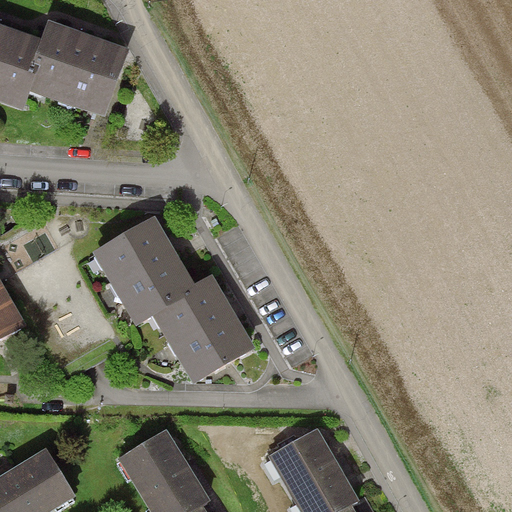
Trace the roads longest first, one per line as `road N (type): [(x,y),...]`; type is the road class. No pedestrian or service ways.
road 1 (residential): [(413,511),(219,173)]
road 2 (residential): [(219,173),(155,178),(0,166)]
road 3 (residential): [(219,173),(155,65),(131,0)]
